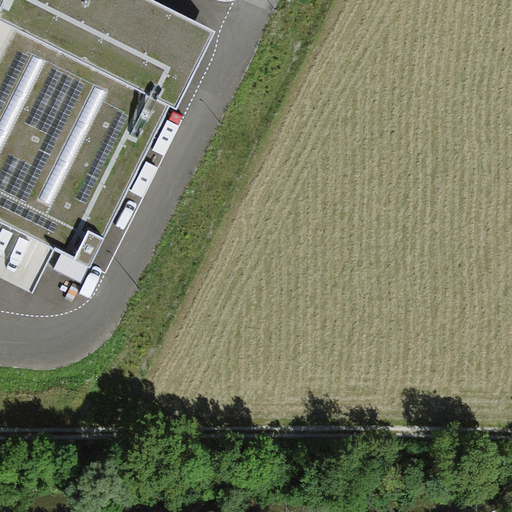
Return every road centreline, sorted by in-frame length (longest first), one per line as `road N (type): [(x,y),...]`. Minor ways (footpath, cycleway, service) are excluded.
road 1 (track): [(511,441),(0,440)]
road 2 (residential): [(258,0),(111,307),(75,335),(0,337)]
